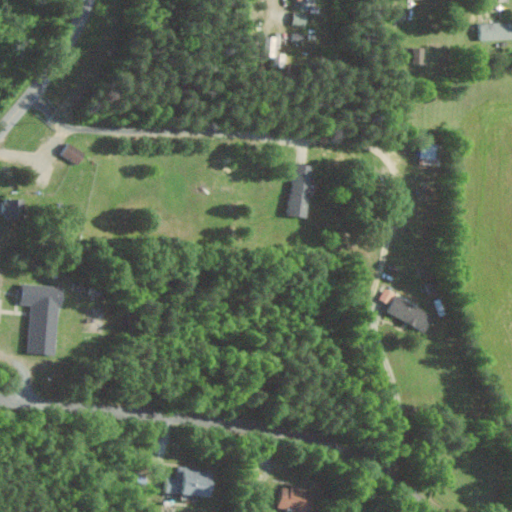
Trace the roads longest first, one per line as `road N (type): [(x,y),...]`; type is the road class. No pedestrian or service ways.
road 1 (residential): [(0,396),(300,436),(359,460),(432,511)]
road 2 (tertiary): [(0,132),(37,91),(88,0)]
